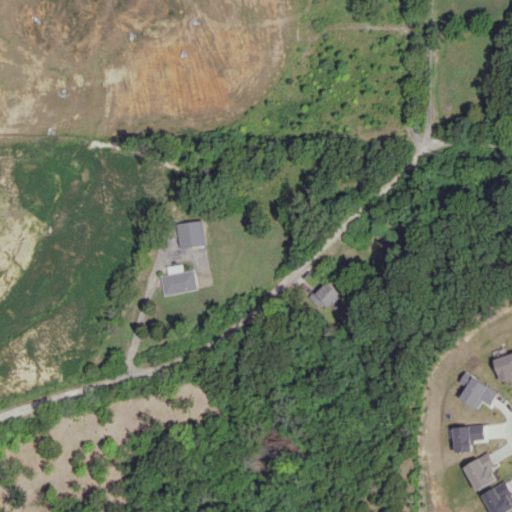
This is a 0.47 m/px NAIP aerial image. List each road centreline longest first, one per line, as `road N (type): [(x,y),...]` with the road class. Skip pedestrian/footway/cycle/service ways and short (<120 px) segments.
road 1 (residential): [(0,414),(210,345),(429,147),(511,140)]
road 2 (residential): [(111,0),(106,80),(55,199),(0,287)]
